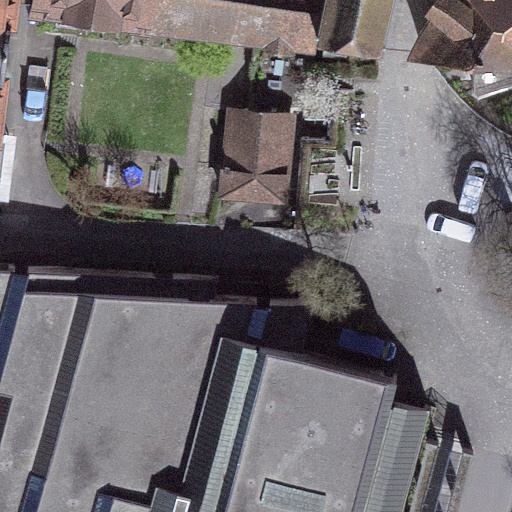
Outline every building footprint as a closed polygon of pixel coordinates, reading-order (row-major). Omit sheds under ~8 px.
[(0,0),(0,189),(0,190),(7,148),(0,147),(0,112),(14,0),(0,0)] [(53,0),(148,14),(149,0),(53,0)] [(317,41),(323,0),(149,0),(148,14),(317,41)] [(323,0),(317,41),(380,50),(388,0),(323,0)] [(511,23),(485,0),(459,0),(422,38),(424,51),(478,56),(478,94),(511,78),(511,23)] [(511,0),(485,0),(511,23),(511,0)] [(294,108),(224,102),(217,194),(287,200),(294,108)] [(0,511),(450,511),(467,444),(419,429),(425,400),(299,343),(309,298),(235,287),(236,274),(0,262),(0,511)]
